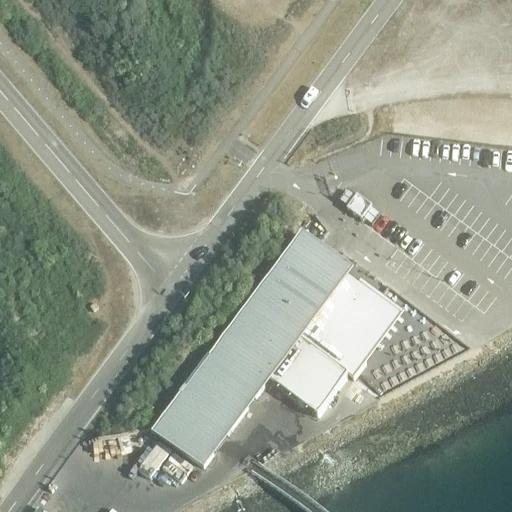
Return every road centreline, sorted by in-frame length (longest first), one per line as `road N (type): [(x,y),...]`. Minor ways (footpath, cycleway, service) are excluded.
road 1 (unclassified): [(171,283),(387,0)]
road 2 (unclassified): [(9,511),(171,283)]
road 3 (unclassified): [(171,283),(138,255),(0,91)]
